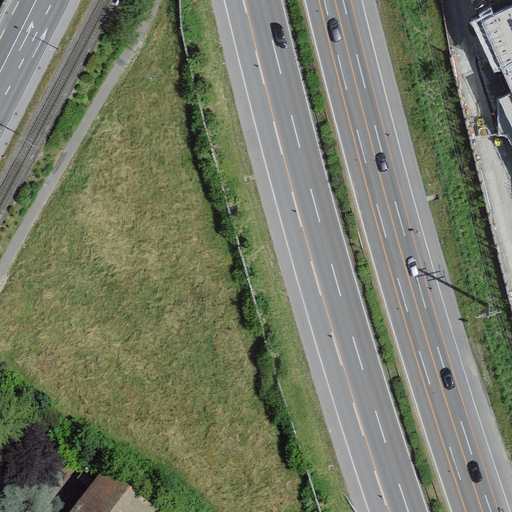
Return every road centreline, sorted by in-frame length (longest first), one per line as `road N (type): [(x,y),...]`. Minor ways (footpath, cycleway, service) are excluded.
road 1 (motorway): [(482,511),(410,286),(334,0)]
road 2 (motorway): [(253,0),(310,224),(399,511)]
